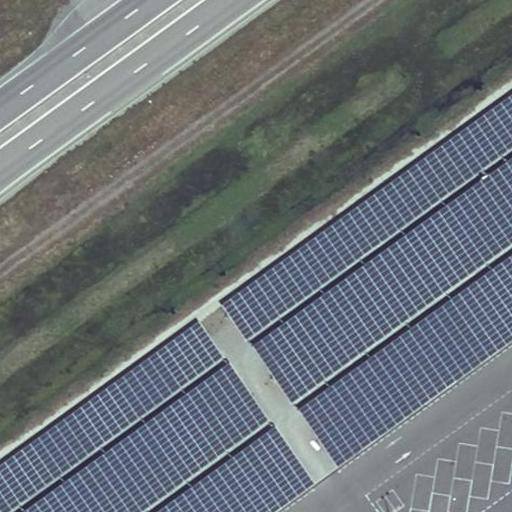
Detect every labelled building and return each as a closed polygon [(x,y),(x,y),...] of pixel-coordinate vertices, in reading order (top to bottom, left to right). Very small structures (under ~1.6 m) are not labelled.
[(261,350),(511,166),(511,105),(233,309),(261,350)] [(305,411),(511,260),(511,179),(266,359),(305,411)] [(347,473),(511,352),(511,271),(308,421),(347,473)] [(0,511),(32,511),(238,363),(210,326),(0,478),(0,511)] [(61,511),(165,511),(282,426),(245,377),(61,511)] [(188,511),(292,511),(322,491),(285,441),(188,511)]
